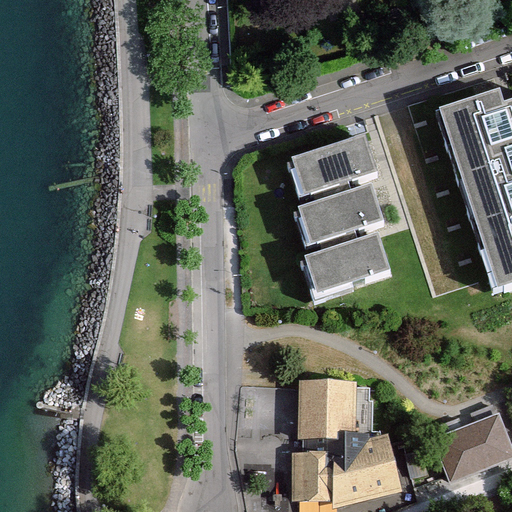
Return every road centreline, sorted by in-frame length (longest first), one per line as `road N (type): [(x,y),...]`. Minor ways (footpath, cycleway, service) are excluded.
road 1 (residential): [(206,142),(210,511)]
road 2 (residential): [(206,142),(511,41)]
road 3 (residential): [(195,0),(206,142)]
